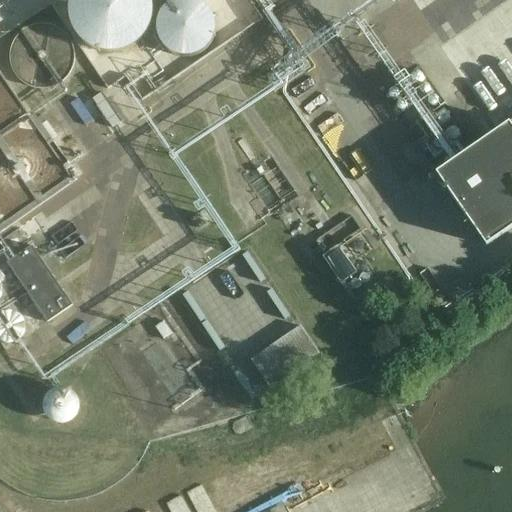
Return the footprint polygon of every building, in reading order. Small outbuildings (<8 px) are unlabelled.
[(77,23),(78,34),(82,45),(89,54),(97,61),(107,66),(118,68),(129,67),(140,63),(149,56),(156,48),(161,38),(163,27),(162,16),(158,5),(154,0),(85,0),(84,2),(79,12),(77,23)] [(171,0),(176,4),(183,7),(190,8),(198,8),(205,5),(211,1),(211,0),(171,0)] [(168,40),(169,47),(171,54),(176,61),(181,65),(188,69),(196,70),(203,69),(210,67),(216,62),(221,57),(225,50),(226,42),(225,35),(223,28),(218,22),(213,17),(206,14),(198,12),(191,13),(184,15),(177,20),(173,26),(169,32),(168,40)] [(413,80),(414,81),(414,83),(415,84),(416,85),(417,85),(419,86),(420,86),(421,85),(422,84),(423,83),(424,82),(424,81),(424,79),(424,78),(423,77),(422,76),(420,75),(419,75),(418,75),(416,76),(415,76),(414,77),(414,79),(413,80)] [(420,92),(421,93),(421,95),(422,96),(423,97),(424,97),(426,98),(427,98),(428,97),(429,96),(430,95),(431,94),(431,93),(431,91),(431,90),(430,89),(429,88),(427,87),(426,87),(425,87),(423,88),(422,88),(421,89),(421,91),(420,92)] [(112,98),(121,111),(131,104),(122,91),(112,98)] [(391,98),(391,100),(392,101),(393,102),(394,103),(395,104),(396,104),(398,104),(399,103),(400,102),(401,101),(402,100),(402,99),(402,97),(401,96),(400,95),(399,94),(398,93),(397,93),(395,93),(394,94),(393,95),(392,96),(391,97),(391,98)] [(102,94),(93,100),(112,129),(121,122),(102,94)] [(430,104),(430,106),(430,107),(431,108),(432,109),(433,110),(435,110),(436,110),(437,109),(439,109),(440,108),(440,106),(440,105),(440,103),(440,102),(439,101),(438,100),(437,100),(435,99),(434,99),(433,100),(431,101),(430,102),(430,103),(430,104)] [(398,111),(399,112),(399,113),(400,115),(401,115),(402,116),(404,116),(405,116),(406,116),(407,115),(408,114),(409,113),(409,111),(409,110),(409,108),(408,107),(407,106),(405,106),(404,106),(403,106),(401,106),(400,107),(399,108),(399,109),(398,111)] [(511,120),(500,129),(435,174),(486,246),(511,228),(511,120)] [(451,137),(451,139),(451,140),(452,141),(453,142),(454,143),(456,143),(457,143),(458,142),(460,142),(460,140),(461,139),(461,138),(461,136),(461,135),(460,134),(459,133),(458,132),(456,132),(455,132),(453,133),(452,134),(451,135),(451,136),(451,137)] [(32,246),(7,264),(48,323),(73,306),(32,246)] [(155,328),(163,340),(172,334),(163,322),(155,328)]
